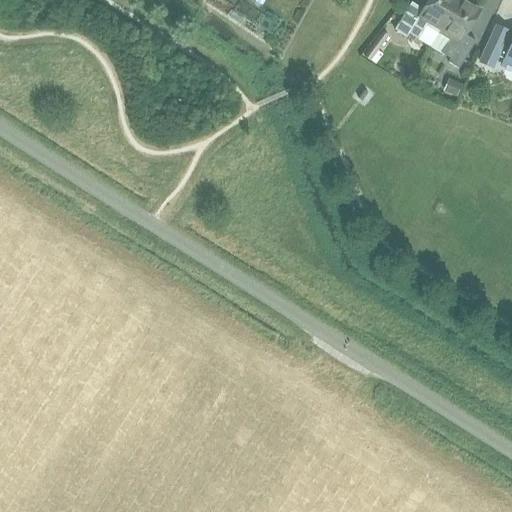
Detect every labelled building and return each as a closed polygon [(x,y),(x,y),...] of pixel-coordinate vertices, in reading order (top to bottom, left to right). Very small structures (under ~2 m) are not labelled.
[(438,34),(458,0),(429,0),(424,10),(412,3),(395,30),(408,38),(410,34),(419,40),(426,27),(438,34)] [(481,10),(464,0),(458,0),(438,34),(449,41),(442,54),(450,59),(448,63),(459,69),(476,42),(466,36),(481,10)] [(509,32),(497,27),(480,63),(493,69),(498,57),(505,60),(502,66),(511,70),(511,38),(507,36),(509,32)] [(382,31),(365,56),(372,61),(389,37),(382,31)] [(451,82),(446,93),(457,98),(462,87),(451,82)]
